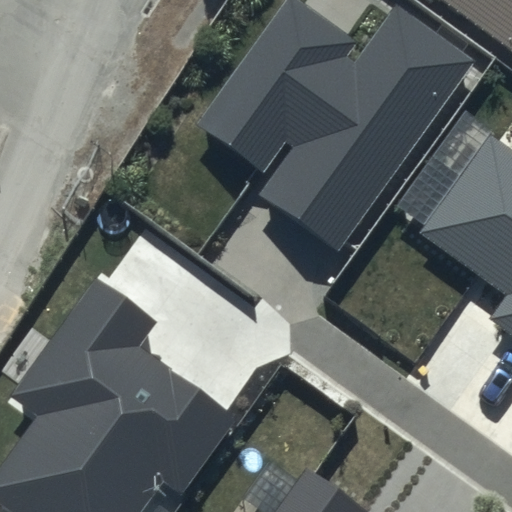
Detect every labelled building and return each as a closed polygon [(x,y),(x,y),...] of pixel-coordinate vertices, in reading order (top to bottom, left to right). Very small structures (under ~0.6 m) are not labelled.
[(342,54),(353,39),(298,0),(279,0),(193,118),(260,166),(281,138),(290,144),(256,189),(333,245),(470,57),(392,0),(349,60),(342,54)] [(511,0),(445,0),(511,47),(511,0)] [(511,151),(490,135),(420,232),(505,293),(488,317),(511,334),(511,151)] [(155,323),(96,280),(13,394),(40,414),(0,468),(0,505),(9,511),(141,511),(162,483),(183,498),(241,419),(139,346),(155,323)] [(315,469),(302,459),(263,511),(364,511),(368,507),(315,469)]
